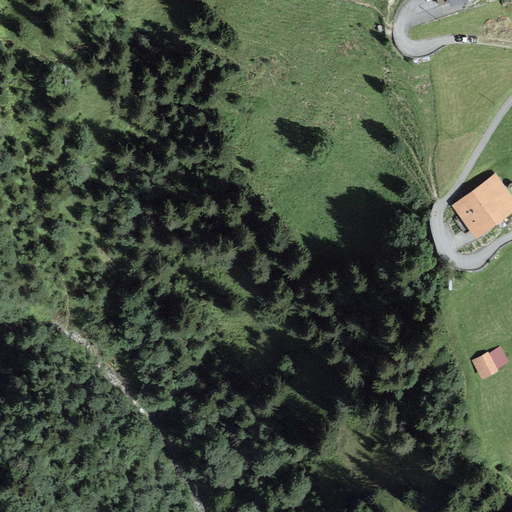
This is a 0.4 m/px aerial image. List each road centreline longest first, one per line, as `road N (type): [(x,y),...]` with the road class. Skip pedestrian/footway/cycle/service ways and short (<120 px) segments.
road 1 (unclassified): [(511,235),(461,261),(448,254),(436,221),(511,99)]
road 2 (unclassified): [(511,44),(409,46),(402,25),(427,0)]
